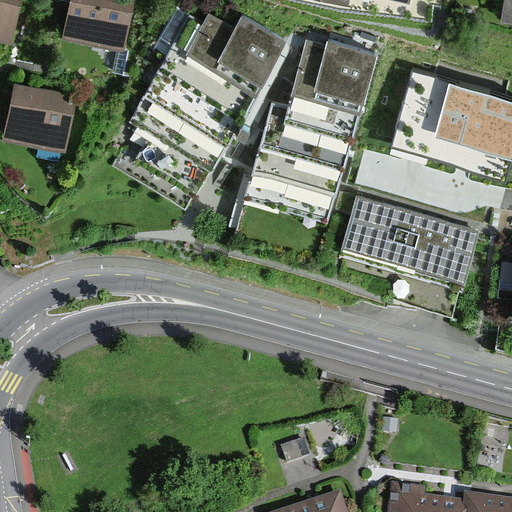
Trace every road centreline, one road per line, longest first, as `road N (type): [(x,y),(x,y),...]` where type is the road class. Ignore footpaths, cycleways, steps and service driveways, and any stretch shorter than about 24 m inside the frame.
road 1 (secondary): [(229,312),(511,388)]
road 2 (secondary): [(229,312),(199,295),(119,283),(56,292),(19,311)]
road 3 (secondary): [(44,341),(115,315),(229,312)]
